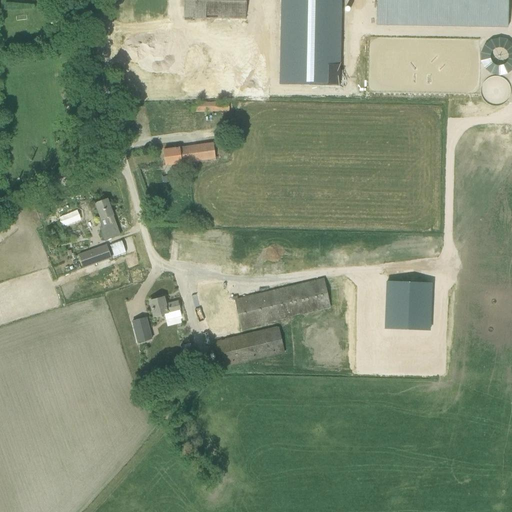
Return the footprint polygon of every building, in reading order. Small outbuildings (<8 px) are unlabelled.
[(184,0),(184,17),(194,18),(194,14),(194,4),(194,0),(184,0)] [(345,0),(277,0),(276,88),(343,89),(345,0)] [(374,0),(375,24),(504,26),(504,0),(374,0)] [(58,21),(52,19),(49,27),(55,29),(58,21)] [(170,20),(121,26),(122,35),(119,35),(122,54),(141,52),(140,44),(154,43),(155,51),(182,47),(179,22),(171,23),(170,20)] [(229,111),(229,102),(192,103),(192,112),(229,111)] [(165,166),(175,165),(214,159),(212,143),(163,150),(165,166)] [(95,204),(101,220),(99,220),(103,231),(101,232),(105,241),(119,235),(111,212),(112,212),(111,209),(110,209),(107,200),(95,204)] [(217,265),(217,263),(219,246),(179,241),(176,260),(217,265)] [(106,245),(96,249),(79,255),(83,268),(110,258),(106,245)] [(251,276),(252,272),(252,265),(229,263),(228,274),(251,276)] [(278,320),(286,318),(330,309),(323,280),(218,304),(221,314),(205,319),(208,329),(223,323),(223,321),(238,318),(240,330),(278,321),(278,320)] [(224,283),(207,285),(197,286),(199,304),(226,302),(224,283)] [(149,302),(152,311),(153,317),(164,314),(166,321),(181,317),(177,302),(165,305),(163,298),(149,302)] [(132,322),(134,331),(137,344),(152,340),(149,328),(148,328),(146,318),(132,322)] [(284,352),(283,348),(278,328),(214,342),(219,367),(284,352)]
